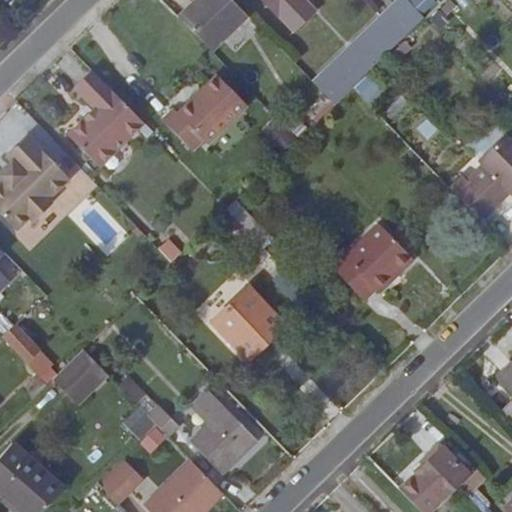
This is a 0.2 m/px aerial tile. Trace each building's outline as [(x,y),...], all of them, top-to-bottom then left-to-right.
[(0,0),(0,13),(14,0),(0,0)] [(183,12),(171,0),(162,0),(134,28),(149,44),(183,12)] [(220,50),(255,17),(239,0),(194,0),(183,12),(220,50)] [(271,0),(289,20),(293,17),(309,33),(328,16),(312,0),(271,0)] [(433,17),(434,15),(419,0),(405,0),(321,82),(342,104),(360,86),(433,17)] [(167,48),(181,34),(186,39),(208,62),(220,50),(183,12),(149,44),(160,55),(167,48)] [(125,58),(138,46),(109,15),(95,28),(101,33),(92,42),(117,66),(125,58)] [(186,39),(181,34),(167,48),(172,53),(186,39)] [(149,121),(97,68),(79,86),(100,106),(73,133),(104,165),(149,121)] [(169,119),(203,154),(255,105),(225,73),(185,112),(180,108),(169,119)] [(327,114),(338,104),(319,84),(308,95),(327,114)] [(261,133),(284,153),(296,138),(274,119),(261,133)] [(15,163),(52,199),(77,174),(34,132),(24,141),(31,148),(15,163)] [(455,185),(486,219),(511,194),(511,134),(510,133),(484,158),(489,163),(472,178),(468,174),(455,185)] [(0,200),(25,226),(52,199),(15,163),(10,169),(15,173),(0,188),(0,200)] [(83,221),(106,236),(114,223),(91,208),(83,221)] [(335,261),(369,297),(380,286),(384,290),(397,278),(390,271),(412,250),(384,222),(350,255),(346,251),(335,261)] [(170,263),(183,254),(171,238),(159,248),(170,263)] [(0,294),(17,279),(0,263),(10,253),(0,243),(0,294)] [(412,250),(390,271),(397,278),(418,257),(412,250)] [(255,288),(220,320),(227,329),(262,296),(255,288)] [(254,358),(290,325),(262,296),(227,329),(254,358)] [(46,344),(23,321),(9,334),(32,357),(46,344)] [(0,343),(9,334),(0,325),(0,343)] [(115,372),(91,348),(60,377),(84,402),(115,372)] [(186,426),(152,392),(143,401),(166,425),(176,435),(186,426)] [(232,405),(197,438),(226,470),(262,437),(232,405)] [(148,436),(159,425),(146,412),(135,422),(148,436)] [(0,482),(32,511),(46,511),(71,484),(21,440),(0,462),(0,482)] [(473,470),(448,445),(406,487),(431,511),(473,470)] [(160,470),(141,449),(115,473),(135,494),(160,470)] [(206,511),(229,491),(199,460),(153,505),(160,511),(206,511)]
